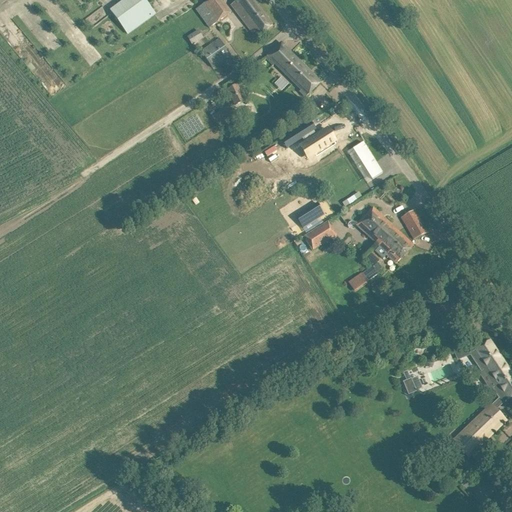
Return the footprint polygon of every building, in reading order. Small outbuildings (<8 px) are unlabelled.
[(155,15),(144,0),(123,0),(110,10),(128,34),(155,15)] [(209,28),(230,13),(220,0),(209,0),(196,10),(209,28)] [(272,25),(252,0),(236,0),(231,4),(256,37),(272,25)] [(203,38),(198,30),(187,37),(192,45),(203,38)] [(212,68),(230,55),(219,39),(201,52),(212,68)] [(273,66),(275,65),(302,90),(300,92),(305,98),(321,82),(281,43),(265,58),(273,66)] [(237,84),(226,89),(234,106),(245,101),(237,84)] [(234,121),(233,118),(236,117),(229,105),(211,116),(220,130),(234,121)] [(204,109),(85,181),(101,207),(220,136),(204,109)] [(312,122),(282,141),(283,142),(284,142),(288,148),(287,148),(288,149),(306,138),(316,155),(336,142),(328,129),(315,137),(313,133),(317,131),(316,129),(315,129),(312,125),(313,124),(312,122)] [(244,137),(238,128),(226,136),(231,144),(244,137)] [(363,143),(353,149),(372,180),(383,173),(363,143)] [(241,208),(308,172),(296,150),(166,219),(180,245),(243,211),(241,208)] [(0,281),(96,228),(77,195),(0,238),(0,281)] [(321,204),(299,218),(305,228),(327,214),(321,204)] [(396,229),(373,208),(366,215),(356,226),(379,247),(396,229)] [(414,239),(428,233),(415,211),(402,218),(414,239)] [(313,250),(337,236),(328,222),(304,236),(313,250)] [(405,254),(413,246),(396,229),(379,247),(387,254),(386,255),(396,264),(405,254)] [(10,344),(13,349),(130,280),(103,236),(0,297),(0,347),(1,349),(10,344)] [(378,274),(377,272),(382,268),(378,263),(361,274),(367,282),(378,274)] [(361,274),(350,282),(355,290),(367,282),(361,274)] [(497,398),(499,401),(502,405),(503,406),(504,404),(511,399),(511,374),(490,341),(481,346),(472,352),(469,347),(456,353),(459,361),(470,356),(474,355),(485,372),(482,374),(480,375),(491,393),(493,391),(497,398)] [(411,379),(407,381),(403,382),(408,395),(416,392),(416,391),(411,380),(411,379)] [(461,438),(459,436),(452,442),(468,457),(506,421),(497,412),(493,407),(461,438)]
